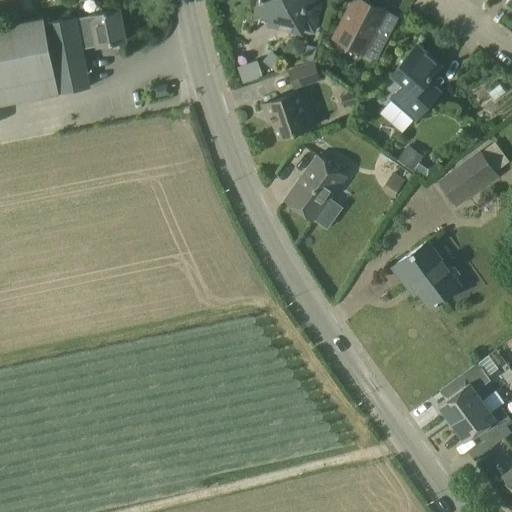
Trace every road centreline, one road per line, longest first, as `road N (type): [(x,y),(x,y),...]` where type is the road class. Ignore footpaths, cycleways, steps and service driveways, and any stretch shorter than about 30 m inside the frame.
road 1 (tertiary): [(456,511),(271,246),(217,123),(183,0)]
road 2 (track): [(405,441),(138,511)]
